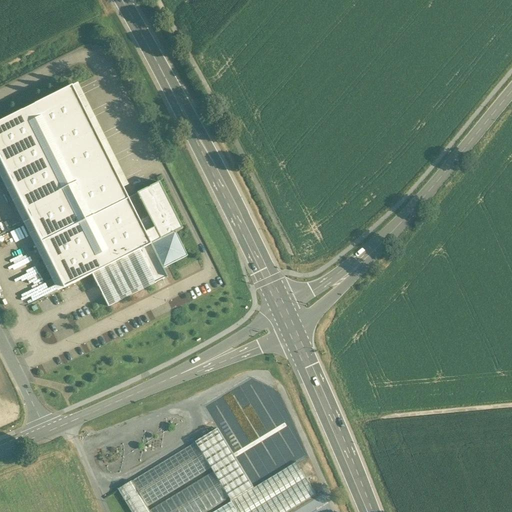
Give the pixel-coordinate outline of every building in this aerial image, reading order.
[(71,86),(0,121),(0,162),(63,288),(91,274),(108,307),(166,278),(162,269),(186,257),(174,233),(182,229),(158,182),(136,194),(136,195),(127,199),(71,86)] [(237,399),(250,394),(246,385),(211,400),(214,407),(220,404),(220,406),(237,399)] [(304,456),(280,409),(268,415),(266,411),(259,415),(261,420),(254,423),(272,458),(279,455),(285,466),(288,465),(287,464),(304,456)] [(254,488),(218,429),(197,442),(212,468),(214,472),(230,498),(232,501),(254,488)] [(197,442),(132,481),(148,507),(212,468),(197,442)] [(312,476),(302,459),(298,462),(308,478),(312,476)] [(316,495),(296,462),(276,474),(296,507),(316,495)] [(214,472),(150,511),(206,511),(230,498),(214,472)] [(254,488),(232,501),(238,511),(288,511),(296,507),(276,474),(254,488)] [(148,507),(132,481),(118,490),(131,511),(150,511),(148,507)] [(238,511),(232,501),(213,511),(238,511)]
